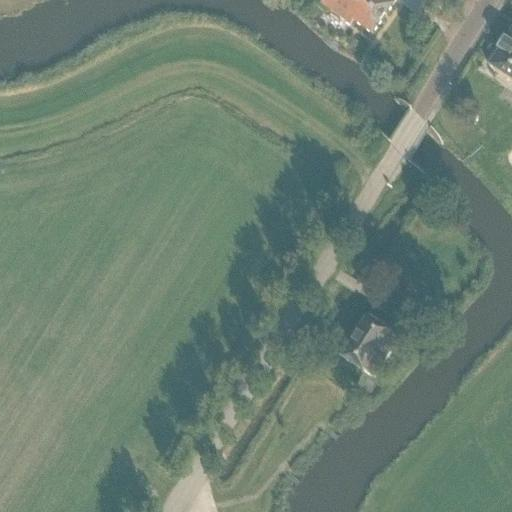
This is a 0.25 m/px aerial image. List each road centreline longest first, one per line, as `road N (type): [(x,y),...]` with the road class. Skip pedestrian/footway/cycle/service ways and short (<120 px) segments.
road 1 (tertiary): [(170,511),(418,117)]
road 2 (track): [(376,183),(332,141),(228,72),(198,67),(171,67),(65,117),(0,133)]
road 3 (tertiary): [(493,0),(418,117)]
